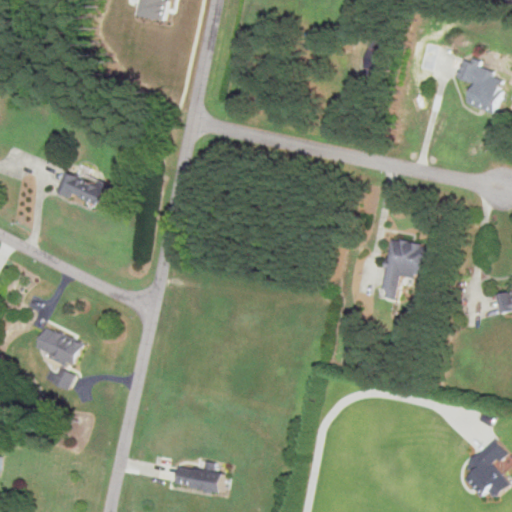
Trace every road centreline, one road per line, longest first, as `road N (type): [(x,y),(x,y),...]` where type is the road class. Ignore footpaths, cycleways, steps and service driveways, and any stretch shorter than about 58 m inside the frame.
road 1 (residential): [(116,511),(197,124)]
road 2 (residential): [(197,124),(511,189)]
road 3 (residential): [(0,230),(158,309)]
road 4 (residential): [(197,124),(221,0)]
